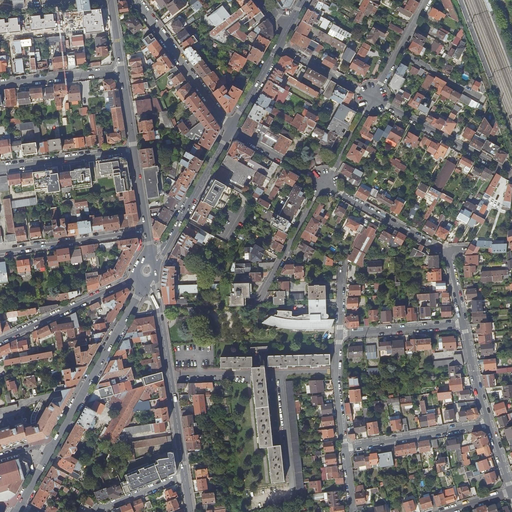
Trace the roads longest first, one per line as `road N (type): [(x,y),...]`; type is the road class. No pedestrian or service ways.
road 1 (residential): [(463,324),(448,253),(324,183)]
road 2 (residential): [(184,476),(159,306),(146,270)]
road 3 (secondary): [(146,270),(50,451)]
road 4 (secondary): [(146,270),(230,128)]
road 5 (residential): [(146,270),(0,341)]
road 6 (residential): [(373,97),(511,177)]
road 7 (residential): [(230,128),(135,0)]
road 8 (residential): [(0,252),(147,230)]
road 9 (residential): [(344,447),(489,423)]
road 10 (residential): [(0,167),(134,149)]
road 11 (residential): [(324,183),(261,302)]
road 12 (residential): [(463,324),(338,334)]
road 13 (residential): [(0,83),(121,70)]
